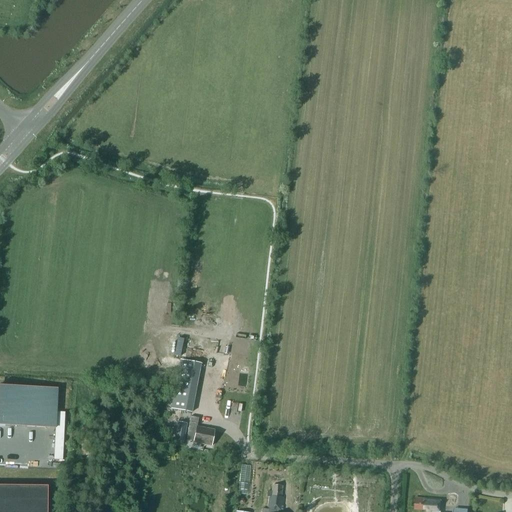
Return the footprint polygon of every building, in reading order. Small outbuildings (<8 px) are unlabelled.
[(214,397),(214,393),(232,397),(236,372),(203,366),(198,394),(214,397)] [(189,404),(193,375),(179,373),(175,392),(169,391),(168,400),(189,404)] [(0,384),(0,425),(55,428),(54,446),(54,453),(63,454),(63,447),(65,412),(56,412),(57,387),(0,384)] [(190,416),(186,440),(193,442),(193,444),(200,446),(201,444),(211,446),(214,430),(196,427),(198,418),(190,416)] [(178,422),(175,440),(183,441),(186,424),(178,422)] [(0,511),(47,511),(47,486),(0,485),(0,511)] [(282,511),(283,510),(281,510),(282,498),(280,497),(281,487),(272,485),(271,490),(267,490),(267,496),(269,496),(268,509),(262,509),(261,511),(282,511)] [(415,509),(426,510),(425,511),(439,511),(441,500),(416,498),(415,509)]
